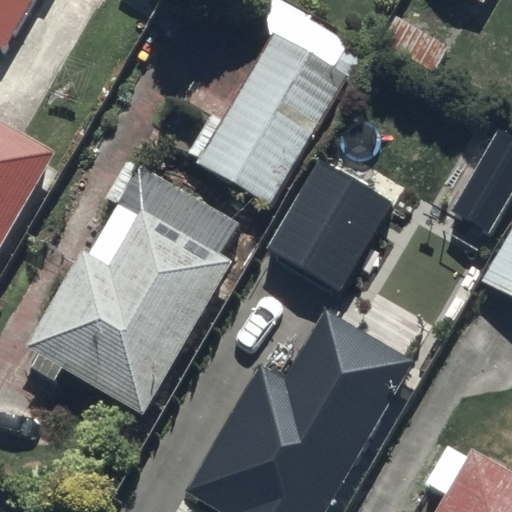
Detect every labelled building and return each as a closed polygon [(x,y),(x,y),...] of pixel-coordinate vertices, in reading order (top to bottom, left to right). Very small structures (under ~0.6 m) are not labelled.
[(0,0),(0,50),(29,0),(0,0)] [(343,78),(267,35),(193,164),(268,208),(343,78)] [(0,243),(50,155),(0,127),(0,243)] [(511,223),(511,160),(496,152),(452,234),(494,256),(511,223)] [(316,162),(260,255),(331,297),(387,203),(316,162)] [(78,254),(22,348),(137,416),(227,265),(139,213),(105,269),(78,254)] [(511,241),(486,289),(511,303),(511,241)] [(281,383),(255,369),(182,496),(210,511),(324,511),(408,365),(320,315),(281,383)] [(433,511),(511,511),(511,479),(467,454),(433,511)]
